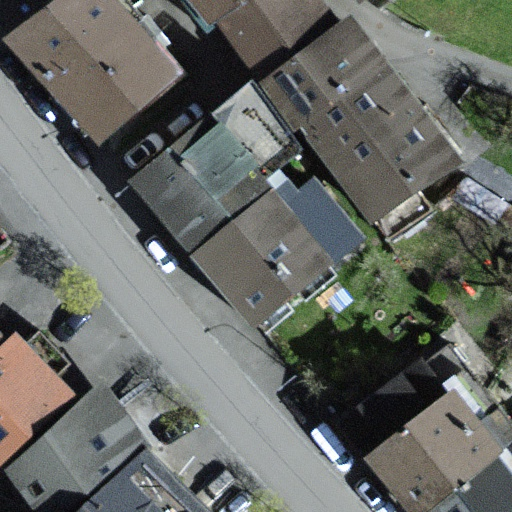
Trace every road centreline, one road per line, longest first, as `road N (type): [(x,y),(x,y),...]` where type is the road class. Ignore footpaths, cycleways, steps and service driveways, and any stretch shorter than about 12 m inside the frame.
road 1 (residential): [(319,511),(0,117)]
road 2 (residential): [(511,80),(398,35),(352,0)]
